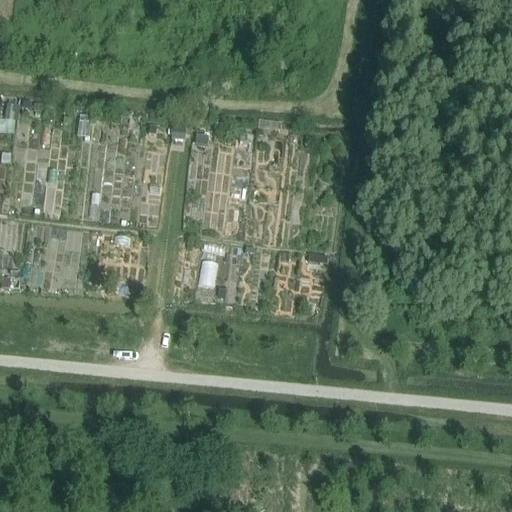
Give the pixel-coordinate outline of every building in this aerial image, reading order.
[(17,124),(19,108),(6,107),(4,122),(17,124)] [(148,137),(155,138),(156,130),(149,129),(148,137)] [(171,141),(184,142),(185,132),(172,131),(171,141)] [(207,138),(196,137),(195,147),(206,148),(207,138)] [(240,138),(239,144),(251,147),(253,140),(240,138)] [(304,147),(313,149),(314,141),(305,140),(304,147)] [(10,157),(2,156),(1,164),(9,165),(10,157)] [(309,258),(308,265),(326,268),(327,260),(309,258)] [(2,288),(20,292),(23,274),(5,271),(2,288)]
